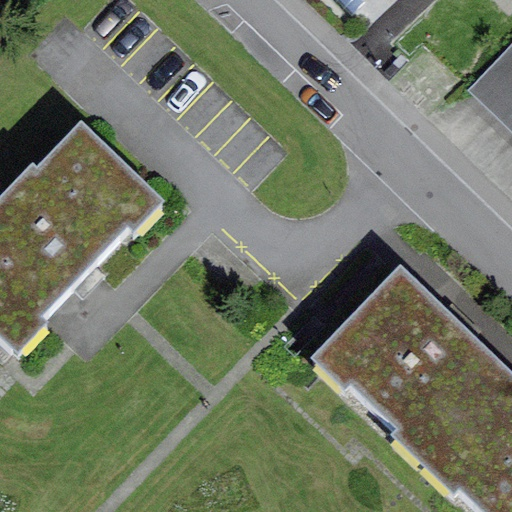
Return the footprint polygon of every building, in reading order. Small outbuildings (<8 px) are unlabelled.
[(511,57),(471,101),(493,122),(511,102),(511,57)] [(511,102),(493,122),(511,139),(511,102)] [(167,215),(87,140),(0,231),(0,345),(23,367),(167,215)] [(317,378),(424,482),(511,392),(511,383),(410,284),(317,378)] [(511,511),(511,392),(424,482),(455,511),(511,511)]
